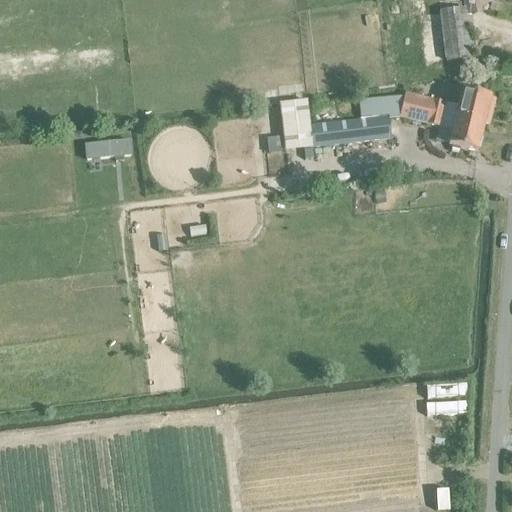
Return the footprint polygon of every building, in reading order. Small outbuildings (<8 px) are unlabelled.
[(410,0),(412,17),(420,17),(424,63),(471,59),(465,0),(410,0)] [(359,103),(361,120),(388,117),(399,119),(432,127),(435,115),(483,127),(490,99),(472,95),(472,93),(465,91),(464,94),(461,93),(457,108),(404,96),(404,98),(359,103)] [(309,127),(306,102),(279,105),(285,153),(390,140),(389,135),(388,124),(388,119),(399,119),(388,117),(361,120),(361,122),(309,127)] [(432,127),(451,132),(448,147),(451,148),(451,150),(458,152),(459,150),(477,154),(483,127),(435,115),(432,127)] [(281,137),(266,140),(269,156),(284,153),(281,137)] [(428,387),(428,416),(466,415),(466,387),(428,387)]
